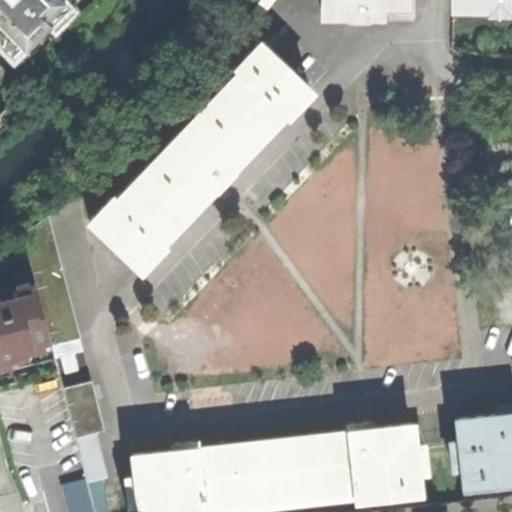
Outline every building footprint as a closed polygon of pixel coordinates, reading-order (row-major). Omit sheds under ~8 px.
[(0,0),(0,43),(13,57),(18,52),(49,22),(54,27),(73,9),(64,0),(0,0)] [(407,6),(407,0),(322,0),(322,16),(350,16),(350,18),(366,18),(366,16),(381,17),(381,6),(407,6)] [(511,0),(451,0),(451,7),(489,7),(489,12),(504,13),(504,8),(511,7),(511,0)] [(286,112),(309,88),(258,40),(235,64),(238,67),(113,197),(111,194),(89,218),(139,266),(162,242),(159,240),(283,110),(286,112)] [(47,213),(21,230),(33,280),(50,343),(78,335),(47,213)] [(0,370),(53,356),(50,343),(33,280),(28,282),(26,275),(13,278),(15,285),(0,287),(0,292),(0,293),(0,292),(0,370)] [(90,379),(61,386),(73,435),(95,430),(102,428),(90,379)] [(496,413),(454,418),(456,440),(447,440),(450,468),(459,467),(461,487),(511,481),(511,404),(495,406),(496,413)] [(137,502),(138,511),(202,511),(202,509),(354,492),(355,498),(418,491),(416,471),(425,470),(422,443),(413,444),(411,422),(369,426),(369,420),(347,422),(347,429),(195,445),(194,439),(172,441),(173,448),(131,452),(134,474),(125,475),(128,503),(137,502)] [(107,476),(95,430),(73,435),(84,478),(85,482),(101,478),(107,476)] [(61,484),(68,511),(93,511),(85,482),(84,478),(61,484)] [(110,511),(101,478),(85,482),(93,511),(110,511)]
